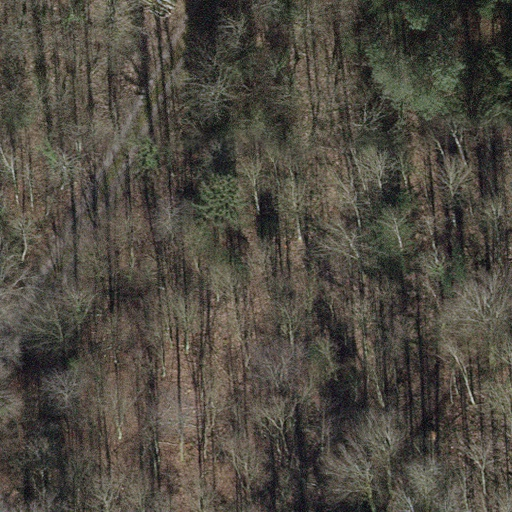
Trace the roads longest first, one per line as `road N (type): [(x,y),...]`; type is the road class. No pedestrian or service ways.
road 1 (track): [(0,321),(188,0)]
road 2 (track): [(355,511),(511,305)]
